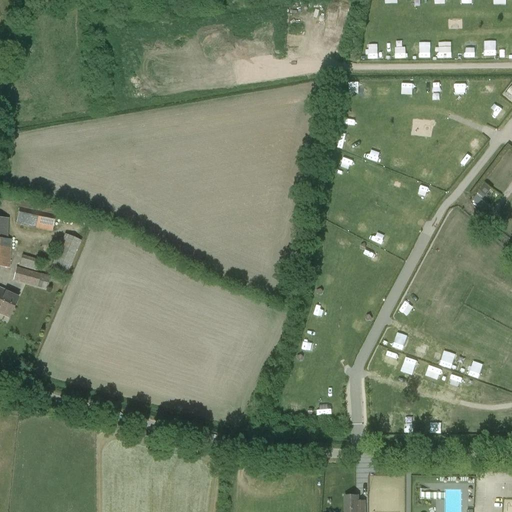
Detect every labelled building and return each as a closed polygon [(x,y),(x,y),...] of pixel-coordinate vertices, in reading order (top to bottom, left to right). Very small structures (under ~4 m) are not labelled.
[(11,31),(6,55),(17,57),(22,33),(11,31)] [(507,183),(511,177),(511,169),(509,166),(499,177),(507,183)] [(16,224),(52,232),(57,209),(20,201),(16,224)] [(465,211),(456,213),(458,227),(467,225),(465,211)] [(499,224),(511,234),(511,232),(511,215),(509,213),(499,224)] [(0,217),(0,267),(9,268),(11,240),(8,239),(9,218),(0,217)] [(81,241),(65,234),(50,271),(66,278),(81,241)] [(446,254),(452,242),(443,237),(437,249),(446,254)] [(19,266),(36,271),(40,260),(23,255),(19,266)] [(17,267),(13,281),(47,290),(50,276),(17,267)] [(422,277),(431,281),(435,274),(426,269),(422,277)] [(492,303),(499,287),(486,282),(479,297),(492,303)] [(0,288),(0,313),(9,318),(18,297),(0,288)] [(414,291),(411,300),(421,303),(424,294),(414,291)] [(481,314),(485,303),(476,299),(478,295),(467,291),(461,306),(481,314)] [(401,302),(389,335),(397,338),(408,305),(401,302)] [(511,314),(504,310),(495,327),(504,332),(509,323),(511,324),(511,314)] [(457,343),(467,323),(454,317),(444,336),(457,343)] [(470,349),(477,333),(466,328),(460,345),(470,349)] [(482,342),(475,341),(472,351),(490,356),(495,337),(484,334),(482,342)] [(415,343),(413,351),(420,354),(423,346),(415,343)] [(409,368),(416,371),(420,362),(413,359),(409,368)] [(493,385),(492,393),(511,396),(511,382),(510,388),(493,385)] [(393,415),(403,416),(404,406),(394,405),(393,415)] [(506,433),(506,414),(494,414),(494,433),(506,433)] [(460,433),(476,433),(476,415),(460,415),(460,433)] [(382,432),(383,418),(353,418),(353,426),(359,426),(359,431),(382,432)] [(345,511),(365,511),(366,501),(359,501),(359,496),(345,497),(345,511)]
